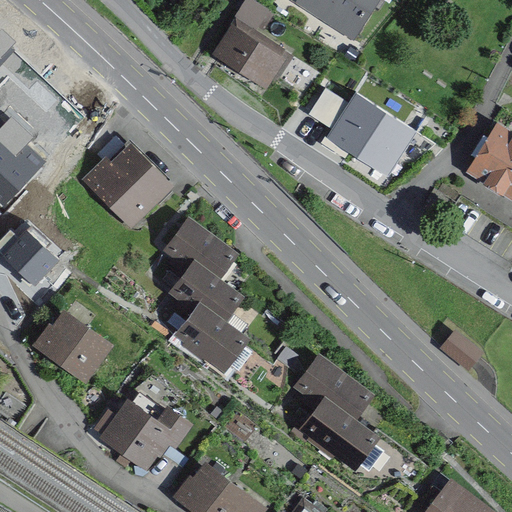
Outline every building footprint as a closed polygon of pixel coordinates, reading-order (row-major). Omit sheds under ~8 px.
[(0,0),(0,109),(9,96),(13,99),(53,37),(44,31),(47,27),(4,0),(0,0)] [(256,0),(244,0),(236,13),(262,30),(274,12),(256,0)] [(336,0),(294,0),(295,0),(324,19),(336,0)] [(377,0),(336,0),(324,19),(353,37),(377,0)] [(236,13),(211,51),(266,86),(270,80),(275,83),(293,54),(283,48),(285,45),(262,30),(236,13)] [(408,133),(356,101),(329,145),(381,177),(408,133)] [(511,127),(497,118),(466,169),(511,196),(511,127)] [(170,179),(129,139),(125,144),(116,135),(98,153),(103,159),(82,180),(132,229),(173,187),(168,182),(170,179)] [(446,225),(511,256),(511,220),(460,196),(446,225)] [(183,274),(195,259),(221,279),(240,254),(189,216),(163,250),(172,257),(168,263),(183,274)] [(189,316),(200,301),(227,321),(245,297),(221,279),(195,259),(183,274),(169,293),(178,299),(174,305),(189,316)] [(208,365),(210,362),(225,373),(251,339),(227,321),(200,301),(189,316),(174,335),(184,342),(181,345),(208,365)] [(86,384),(114,346),(63,310),(52,325),(49,323),(32,346),(86,384)] [(469,368),(484,348),(454,326),(439,346),(469,368)] [(298,355),(285,346),(278,357),(290,366),(298,355)] [(314,410),(325,395),(357,419),(376,395),(319,353),(294,386),(303,393),(299,399),(314,410)] [(267,400),(254,390),(248,398),(261,407),(267,400)] [(99,438),(121,453),(116,460),(126,467),(131,461),(146,472),(158,456),(160,458),(170,445),(176,449),(194,425),(167,405),(161,413),(137,396),(132,402),(117,391),(104,410),(114,417),(99,438)] [(384,451),(375,444),(381,437),(357,419),(325,395),(314,410),(299,429),(295,426),(291,432),(306,443),(308,440),(332,459),(335,456),(355,471),(360,465),(369,471),(384,451)] [(223,412),(216,406),(210,414),(217,419),(223,412)] [(264,511),(267,508),(205,461),(193,477),(190,474),(172,497),(192,511),(264,511)] [(307,470),(298,463),(291,472),(300,479),(307,470)] [(497,511),(453,478),(426,511),(497,511)] [(323,511),(302,497),(291,511),(323,511)]
